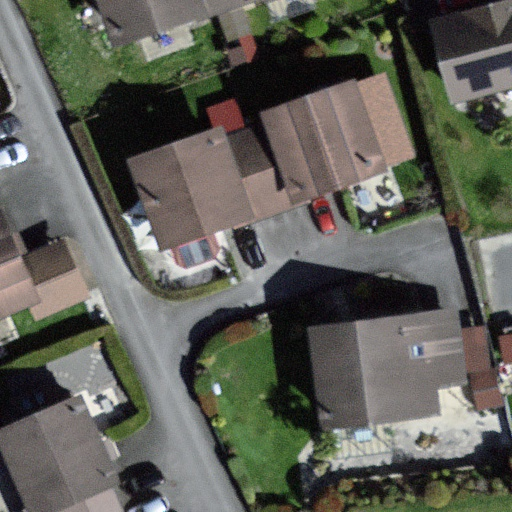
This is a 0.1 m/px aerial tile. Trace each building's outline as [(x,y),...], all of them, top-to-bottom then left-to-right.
[(101,0),(117,42),(202,12),(197,0),(101,0)] [(197,0),(202,12),(234,0),(197,0)] [(511,0),(433,21),(454,100),(495,90),(500,108),(511,104),(511,0)] [(264,114),(267,124),(295,201),(384,170),(382,165),(409,156),(381,78),(357,87),(355,82),(264,114)] [(267,124),(225,139),(253,217),(295,201),(267,124)] [(163,249),(253,217),(225,139),(221,129),(132,161),(163,249)] [(0,314),(32,300),(38,297),(22,264),(0,215),(0,314)] [(85,295),(62,246),(22,264),(38,297),(32,300),(40,316),(85,295)] [(464,377),(454,311),(313,331),(327,426),(437,410),(432,381),(464,377)] [(488,367),(483,329),(466,331),(471,369),(488,367)] [(511,359),(511,335),(503,337),(507,360),(511,359)] [(501,403),(495,370),(474,375),(481,407),(501,403)] [(84,395),(0,433),(0,438),(33,511),(104,511),(121,505),(111,483),(122,478),(84,395)]
